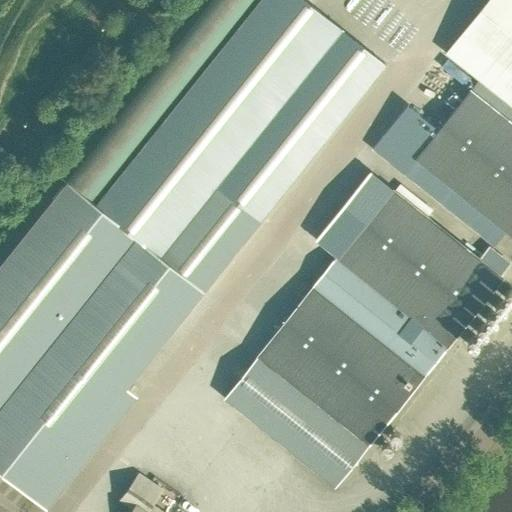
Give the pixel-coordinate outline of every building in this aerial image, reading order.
[(203,0),(61,177),(69,183),(95,204),(260,0),(203,0)] [(259,222),(386,64),(306,0),(260,0),(95,204),(159,256),(215,186),(259,222)] [(511,0),(485,0),(445,52),(511,105),(511,0)] [(511,234),(511,123),(470,90),(416,157),(403,174),(479,234),(492,218),(511,234)] [(95,204),(69,183),(0,267),(0,446),(48,485),(59,472),(81,444),(259,222),(215,186),(159,256),(95,204)] [(391,189),(258,356),(369,444),(502,278),(391,189)] [(224,399),(335,487),(369,444),(258,356),(224,399)] [(160,511),(151,505),(161,491),(139,475),(121,499),(134,509),(131,511),(160,511)]
